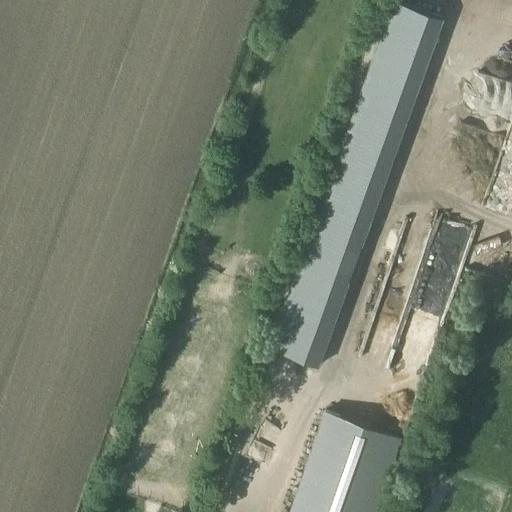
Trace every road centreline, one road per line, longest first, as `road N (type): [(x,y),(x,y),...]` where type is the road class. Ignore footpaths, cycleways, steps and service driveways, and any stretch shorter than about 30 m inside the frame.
road 1 (unknown): [(215,511),(229,445),(277,391)]
road 2 (unknown): [(219,511),(263,473),(304,406)]
